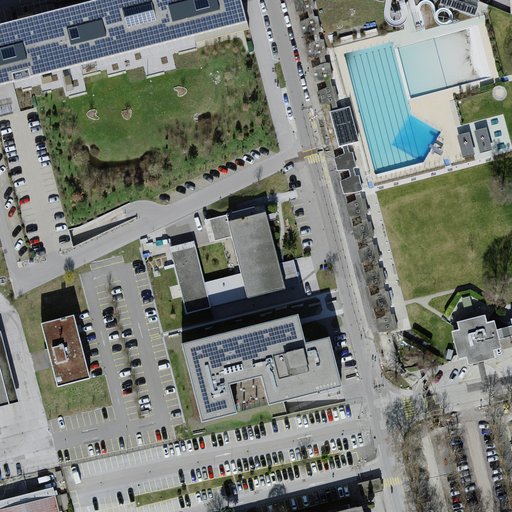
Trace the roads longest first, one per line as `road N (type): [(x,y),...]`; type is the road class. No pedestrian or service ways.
road 1 (residential): [(270,0),(376,413)]
road 2 (residential): [(511,384),(376,413)]
road 3 (unclassified): [(0,307),(14,328),(41,434)]
